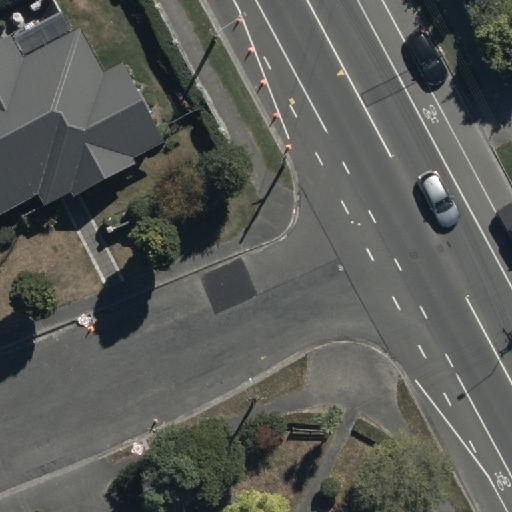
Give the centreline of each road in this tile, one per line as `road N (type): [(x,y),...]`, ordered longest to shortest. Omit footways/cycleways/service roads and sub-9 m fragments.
road 1 (residential): [(438,234),(0,415)]
road 2 (secondary): [(310,0),(438,234)]
road 3 (secondary): [(438,234),(511,371)]
